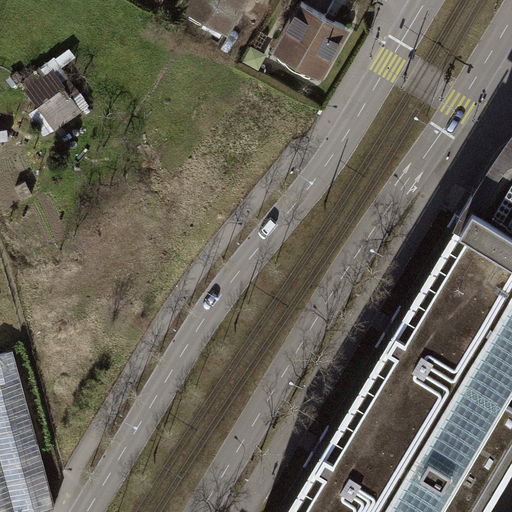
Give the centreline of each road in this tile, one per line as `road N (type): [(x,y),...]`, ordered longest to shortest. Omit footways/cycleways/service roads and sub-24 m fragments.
road 1 (secondary): [(420,11),(328,163),(213,304),(88,511)]
road 2 (secondary): [(200,511),(492,53)]
